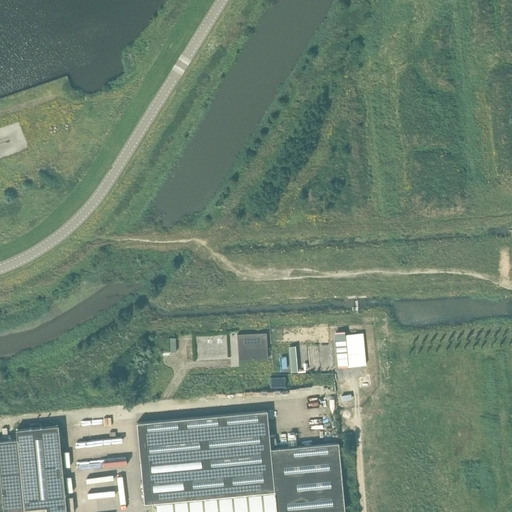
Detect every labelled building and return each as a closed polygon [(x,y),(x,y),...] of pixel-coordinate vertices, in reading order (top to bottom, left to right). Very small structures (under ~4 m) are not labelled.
[(339,367),(347,367),(359,365),(359,359),(365,359),(363,334),(344,335),(343,332),(335,332),(339,367)] [(246,361),(268,361),(268,335),(239,335),(239,345),(246,345),(246,361)] [(298,347),(288,348),(292,373),(300,371),(299,363),(304,362),(303,355),(299,355),(298,347)] [(284,377),(269,377),(269,386),(285,386),(284,377)] [(144,503),(154,502),(154,511),(344,511),(338,443),(270,449),(266,411),(136,423),(144,503)] [(0,501),(2,501),(3,511),(45,507),(45,511),(66,511),(58,425),(48,426),(15,429),(17,449),(0,450),(0,501)] [(112,493),(85,495),(86,508),(113,507),(112,493)]
